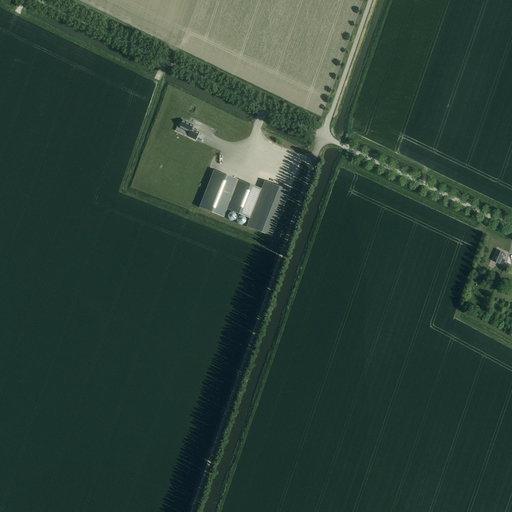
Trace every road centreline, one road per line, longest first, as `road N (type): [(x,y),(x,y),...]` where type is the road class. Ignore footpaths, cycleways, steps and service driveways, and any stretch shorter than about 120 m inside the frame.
road 1 (track): [(0,5),(160,82),(121,191),(281,253)]
road 2 (unclassified): [(191,511),(322,135)]
road 3 (track): [(391,0),(350,132),(511,210)]
road 4 (unclassified): [(322,135),(40,0)]
road 5 (track): [(327,121),(71,0)]
road 6 (unclassified): [(511,226),(322,135)]
road 7 (unclassified): [(322,135),(369,0)]
road 8 (track): [(511,337),(460,309),(456,317),(511,347)]
